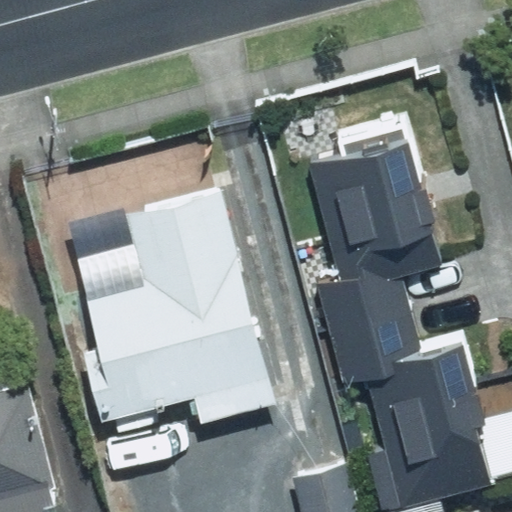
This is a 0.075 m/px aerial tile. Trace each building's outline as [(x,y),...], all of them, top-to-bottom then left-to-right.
[(373,349),(402,341),(382,270),(427,256),(480,239),(458,162),(395,181),(379,127),(295,152),(322,243),(301,250),(338,379),(357,373),(357,374),(379,368),(373,349)] [(62,226),(106,410),(183,392),(189,416),(268,397),(219,188),(62,226)] [(379,368),(357,374),(375,435),(356,440),(377,510),(511,470),(511,396),(471,408),(448,327),(402,341),(373,349),(379,368)] [(0,365),(0,511),(50,511),(12,362),(0,365)] [(356,511),(346,462),(291,473),(298,511),(356,511)]
